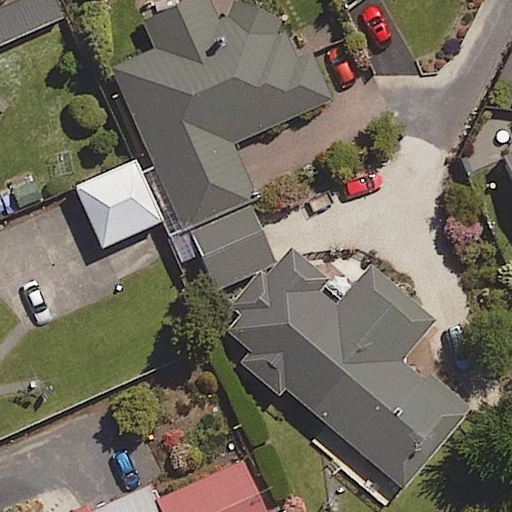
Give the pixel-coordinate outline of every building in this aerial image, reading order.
[(0,0),(0,44),(45,26),(34,0),(0,0)] [(288,392),(398,492),(470,409),(407,361),(435,320),(374,264),(336,303),(322,291),(327,280),(292,247),(278,263),(250,204),(259,199),(234,147),(332,100),(283,0),(249,0),(218,15),(210,0),(188,0),(140,23),(152,47),(109,68),(220,290),(256,273),(257,275),(223,305),(238,318),(224,334),(246,354),(238,363),(280,401),(288,392)] [(511,154),(499,161),(511,186),(511,154)] [(134,160),(73,189),(102,250),(163,221),(134,160)] [(263,511),(241,462),(158,501),(151,486),(93,511),(91,511),(89,506),(76,511),(263,511)]
